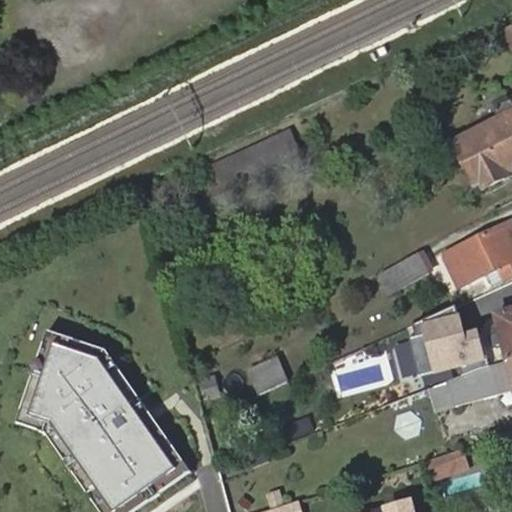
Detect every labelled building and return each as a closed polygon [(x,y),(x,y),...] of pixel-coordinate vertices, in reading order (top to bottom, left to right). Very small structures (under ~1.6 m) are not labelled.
[(500,120),(453,143),(461,158),(467,156),(485,189),(511,174),(511,102),(495,110),(500,120)] [(290,129),(200,168),(214,197),(303,156),(290,129)] [(499,269),(511,263),(511,247),(503,229),(445,256),(460,288),(499,269)] [(397,266),(405,283),(427,272),(419,255),(397,266)] [(511,276),(511,263),(499,269),(504,281),(511,276)] [(454,307),(412,328),(415,339),(409,341),(419,378),(432,374),(433,377),(485,362),(476,331),(461,334),(454,307)] [(511,360),(511,312),(497,317),(508,362),(511,360)] [(107,348),(47,328),(17,421),(47,432),(102,511),(133,511),(192,472),(153,415),(107,348)] [(248,367),(258,393),(288,382),(278,356),(248,367)] [(511,360),(508,362),(476,371),(479,381),(495,377),(500,394),(511,390),(511,360)] [(476,371),(457,378),(450,381),(457,406),(500,394),(495,377),(479,381),(476,371)] [(214,375),(199,379),(205,402),(220,398),(214,375)] [(426,476),(434,509),(443,507),(434,474),(426,476)]
